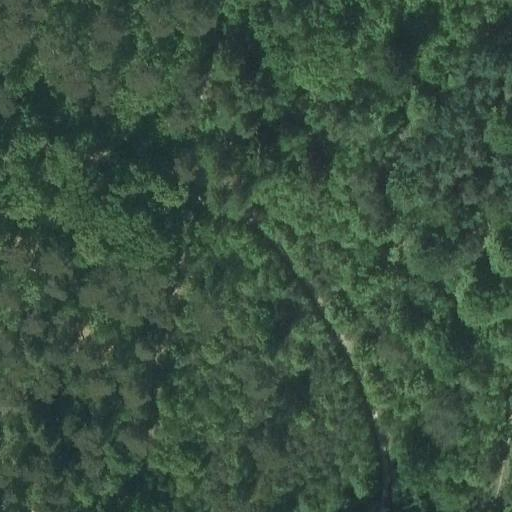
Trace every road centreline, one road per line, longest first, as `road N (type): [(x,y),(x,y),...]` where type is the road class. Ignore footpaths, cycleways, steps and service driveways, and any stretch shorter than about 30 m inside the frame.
road 1 (unknown): [(0,164),(167,196),(247,222),(335,320),(380,418),(393,511)]
road 2 (track): [(0,135),(192,171),(511,300)]
road 3 (track): [(223,0),(125,511)]
road 4 (track): [(511,367),(483,511)]
